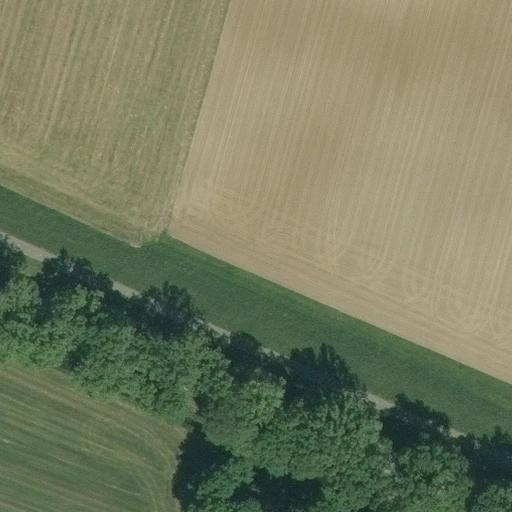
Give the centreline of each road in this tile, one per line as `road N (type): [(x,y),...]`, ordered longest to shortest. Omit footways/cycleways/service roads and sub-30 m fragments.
road 1 (tertiary): [(485,511),(0,298)]
road 2 (track): [(350,511),(206,442),(228,398)]
